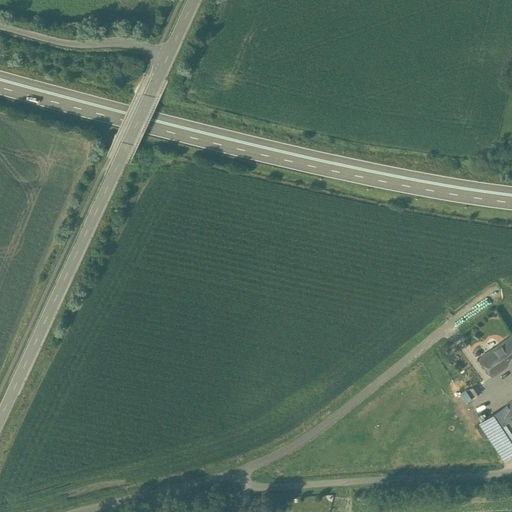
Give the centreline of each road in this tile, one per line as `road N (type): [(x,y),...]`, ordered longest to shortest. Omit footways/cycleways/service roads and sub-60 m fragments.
road 1 (trunk): [(0,89),(387,185),(511,205)]
road 2 (trunk): [(511,193),(390,173),(0,78)]
road 3 (unclassified): [(494,291),(270,458),(77,511)]
road 4 (tertiary): [(166,54),(0,415)]
road 5 (track): [(511,472),(283,487),(250,484),(241,472)]
road 6 (unclassified): [(0,25),(70,42),(139,43),(166,54)]
